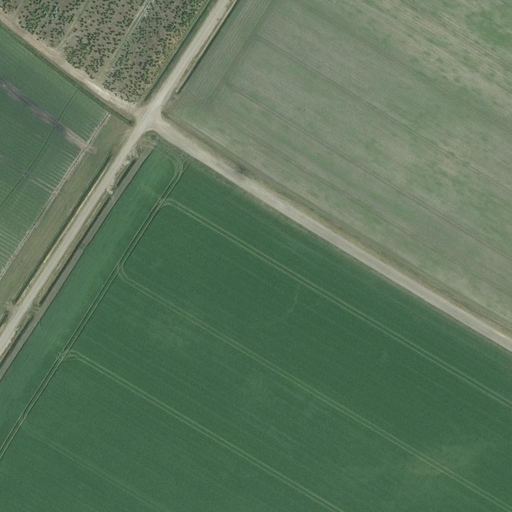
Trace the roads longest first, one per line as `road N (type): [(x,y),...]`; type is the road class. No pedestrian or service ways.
road 1 (track): [(511,345),(146,118),(0,13)]
road 2 (unclassified): [(0,343),(223,0)]
